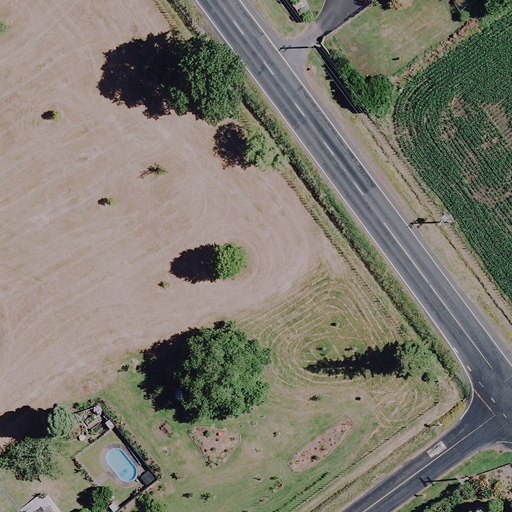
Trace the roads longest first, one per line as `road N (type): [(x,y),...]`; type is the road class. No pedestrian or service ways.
road 1 (primary): [(218,0),(511,394)]
road 2 (unclassified): [(364,511),(511,403)]
